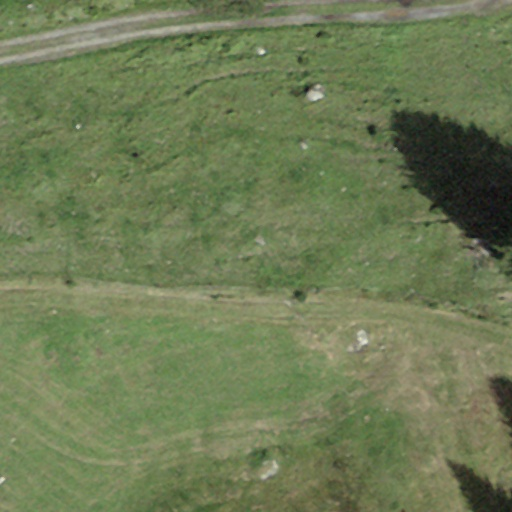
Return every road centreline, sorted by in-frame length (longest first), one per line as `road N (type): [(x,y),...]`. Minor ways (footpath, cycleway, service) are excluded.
road 1 (track): [(0,296),(341,311),(511,340)]
road 2 (track): [(443,0),(86,39),(0,56)]
